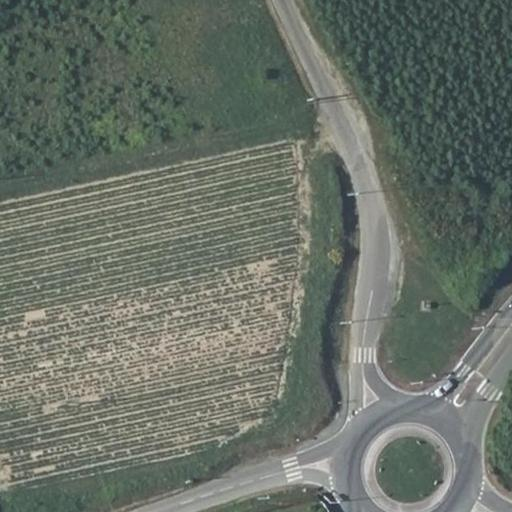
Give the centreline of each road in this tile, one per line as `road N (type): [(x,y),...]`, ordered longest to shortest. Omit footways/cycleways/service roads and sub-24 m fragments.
road 1 (unclassified): [(362,357),(376,255),(373,202),(286,0)]
road 2 (secondary): [(511,307),(430,412)]
road 3 (residential): [(154,511),(270,474)]
